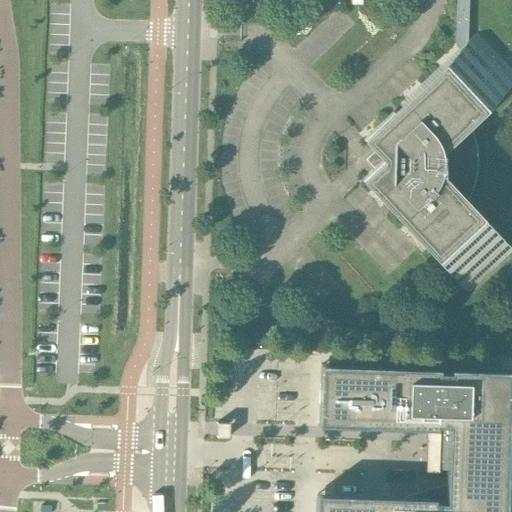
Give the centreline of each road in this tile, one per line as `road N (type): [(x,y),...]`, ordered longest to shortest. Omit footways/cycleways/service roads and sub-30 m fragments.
road 1 (residential): [(0,15),(9,165),(7,419)]
road 2 (tertiary): [(177,332),(188,0)]
road 3 (residential): [(161,439),(90,438),(56,421),(7,419)]
road 4 (residential): [(5,475),(161,463)]
road 5 (tertiary): [(181,452),(177,332)]
